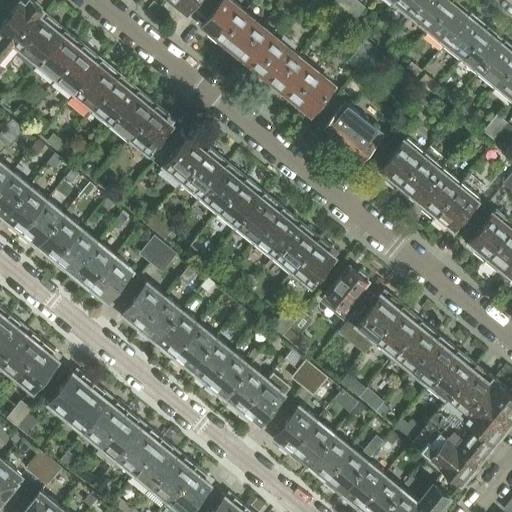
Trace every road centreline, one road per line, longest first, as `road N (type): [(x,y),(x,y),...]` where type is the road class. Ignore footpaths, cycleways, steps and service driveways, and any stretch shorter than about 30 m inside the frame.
road 1 (residential): [(92,0),(511,340)]
road 2 (residential): [(305,511),(0,259)]
